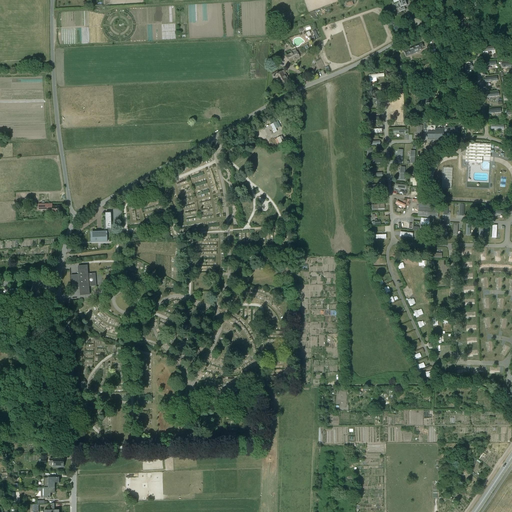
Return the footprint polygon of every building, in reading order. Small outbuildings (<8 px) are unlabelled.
[(397,0),(398,1),(399,3),(396,4),(399,12),(405,10),(403,6),(406,5),(404,0),(397,0)] [(407,57),(410,55),(410,54),(421,50),(420,49),(423,48),(421,44),(418,45),(419,46),(411,49),(410,48),(405,51),(404,52),(406,56),(407,57)] [(468,50),(467,49),(457,55),(459,59),(469,53),(469,52),(469,51),(468,50)] [(290,63),(295,60),(299,57),(295,50),(291,52),(292,53),(286,57),(290,63)] [(285,77),(286,76),(283,71),(279,74),(278,71),(271,75),(276,83),(278,82),(280,86),(288,82),(285,77)] [(376,78),(384,77),(383,73),(375,74),(375,73),(373,74),(373,75),(369,75),(370,82),(376,81),(376,78)] [(427,98),(427,97),(431,96),(430,96),(434,95),(433,92),(430,92),(429,89),(424,90),(424,91),(419,92),(420,98),(421,98),(421,99),(422,105),(429,103),(428,98),(427,98)] [(474,93),(474,92),(463,97),(465,101),(476,96),(476,95),(475,94),(475,93),(474,93)] [(434,132),(427,132),(427,138),(436,138),(439,138),(439,137),(442,137),(442,129),(434,129),(434,132)] [(465,160),(464,181),(489,183),(490,160),(490,156),(490,144),(466,143),(465,155),(465,160)] [(438,208),(418,207),(418,216),(438,218),(438,208)] [(111,213),(105,213),(105,220),(103,221),(104,231),(96,231),(96,233),(91,233),(92,237),(91,237),(91,238),(90,238),(91,241),(91,242),(93,242),(94,242),(94,241),(104,241),(105,241),(107,241),(108,241),(108,240),(107,237),(106,237),(106,236),(106,233),(113,232),(114,232),(114,231),(114,228),(111,228),(111,213)] [(88,274),(87,265),(77,266),(80,296),(89,295),(89,286),(96,286),(95,273),(88,274)] [(49,459),(49,463),(53,463),(53,467),(64,467),(64,459),(53,459),(49,459)] [(59,478),(48,478),(48,488),(54,488),(54,483),(59,483),(59,478)] [(38,488),(38,491),(41,491),(41,498),(44,498),(50,498),(50,493),(54,493),(54,488),(48,488),(44,488),(38,488)]
